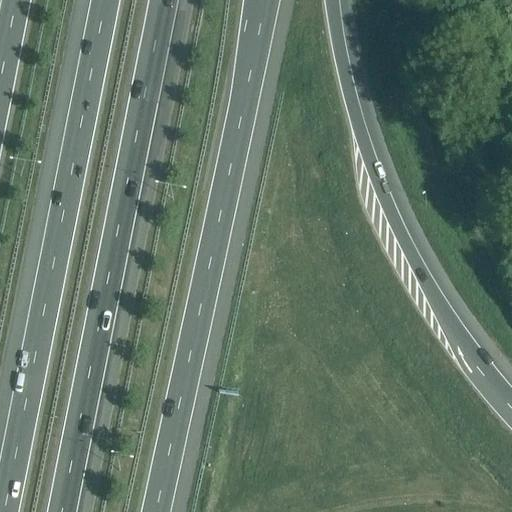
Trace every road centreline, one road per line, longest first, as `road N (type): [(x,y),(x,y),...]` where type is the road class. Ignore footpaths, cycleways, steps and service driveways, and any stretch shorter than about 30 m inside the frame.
road 1 (motorway): [(157,511),(263,0)]
road 2 (motorway): [(62,511),(164,0)]
road 3 (motorway): [(104,0),(3,511)]
road 4 (motorway): [(511,401),(457,335),(387,210),(340,62),(331,0)]
